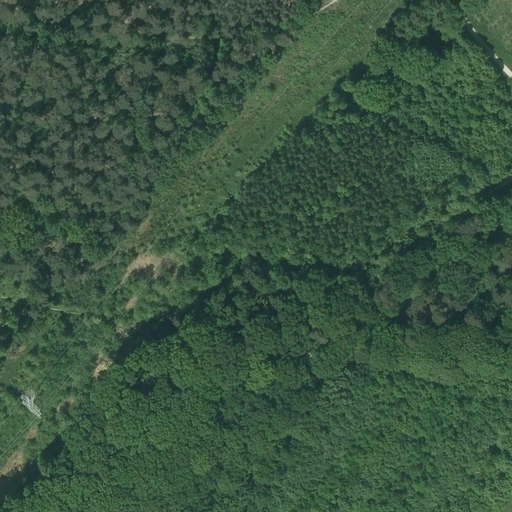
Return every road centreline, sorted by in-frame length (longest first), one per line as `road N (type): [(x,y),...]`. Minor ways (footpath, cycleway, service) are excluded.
road 1 (track): [(0,13),(179,38)]
road 2 (track): [(179,38),(236,59),(337,0)]
road 3 (unknown): [(315,0),(253,31),(164,48)]
